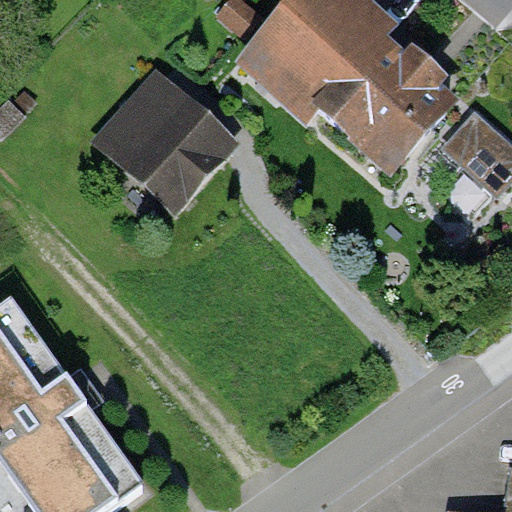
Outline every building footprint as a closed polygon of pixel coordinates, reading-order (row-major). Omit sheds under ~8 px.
[(406,76),(321,0),(313,0),(259,61),(391,178),(448,114),(432,99),(440,90),(426,78),(414,67),(406,76)] [(259,25),(235,3),(220,20),(244,41),(259,25)] [(228,153),(158,90),(104,150),(174,213),(228,153)] [(24,123),(9,108),(0,116),(0,142),(2,144),(24,123)] [(511,187),(511,153),(475,122),(447,155),(500,201),(511,187)] [(3,287),(0,289),(0,511),(119,511),(150,491),(3,287)]
